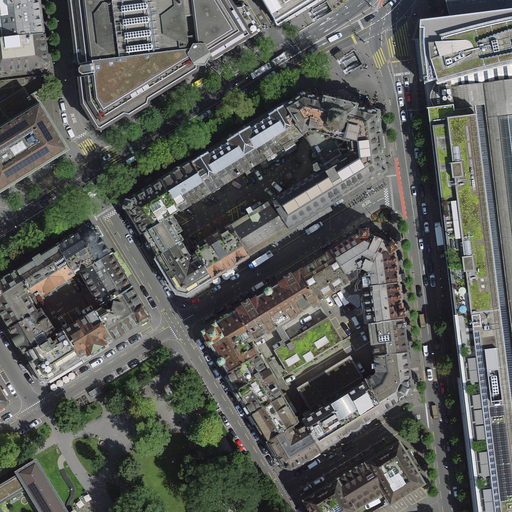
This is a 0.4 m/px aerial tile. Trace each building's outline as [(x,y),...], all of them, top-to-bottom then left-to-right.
[(0,0),(0,3),(3,33),(45,29),(41,0),(0,0)] [(89,101),(103,125),(180,79),(257,32),(236,0),(74,0),(80,38),(83,60),(89,101)] [(262,0),(277,23),(315,0),(262,0)] [(511,0),(445,0),(446,4),(450,15),(452,38),(456,71),(461,102),(456,103),(465,179),(472,234),(482,312),(480,312),(483,357),(480,358),(454,361),(455,371),(457,395),(487,392),(508,390),(466,32),(508,28),(511,27),(511,0)] [(45,29),(3,33),(0,33),(0,69),(49,64),(45,29)] [(511,62),(483,69),(457,71),(459,88),(461,109),(477,108),(501,321),(511,417),(511,62)] [(0,101),(0,105),(8,119),(39,100),(34,92),(30,95),(25,87),(0,101)] [(353,137),(355,149),(330,163),(327,158),(321,162),(324,167),(320,169),(339,201),(385,173),(375,108),(309,90),(291,101),(310,131),(316,127),(353,137)] [(0,191),(34,171),(70,149),(48,112),(42,102),(40,100),(39,100),(8,119),(0,123),(0,191)] [(310,131),(291,101),(257,121),(217,146),(195,159),(214,190),(310,131)] [(455,120),(454,108),(425,113),(432,182),(434,195),(443,272),(449,316),(499,309),(477,119),(455,120)] [(214,190),(195,159),(181,168),(164,178),(183,209),(214,190)] [(276,196),(295,228),(339,201),(320,169),(276,196)] [(183,209),(164,178),(156,183),(139,194),(125,202),(125,206),(124,210),(125,212),(132,224),(139,235),(171,215),(183,209)] [(235,221),(255,253),(295,228),(276,196),(235,221)] [(171,215),(139,235),(146,246),(149,250),(154,259),(186,239),(181,231),(171,215)] [(217,276),(255,253),(235,221),(198,244),(202,250),(217,276)] [(89,225),(59,243),(75,270),(80,267),(82,270),(112,252),(101,234),(97,227),(89,225)] [(366,272),(367,283),(403,279),(400,247),(404,243),(398,235),(394,237),(389,234),(383,232),(375,231),(375,227),(364,228),(364,234),(337,249),(355,278),(366,272)] [(195,254),(186,239),(154,259),(166,277),(174,290),(192,292),(217,276),(202,250),(195,254)] [(59,243),(18,268),(29,286),(32,292),(39,287),(43,294),(67,280),(65,276),(75,270),(59,243)] [(321,259),(339,288),(355,278),(337,249),(321,259)] [(112,252),(82,270),(94,291),(103,305),(133,286),(125,272),(118,262),(112,252)] [(339,288),(321,259),(305,269),(321,296),(323,298),(339,288)] [(0,310),(10,327),(37,311),(24,290),(29,286),(18,268),(0,278),(0,310)] [(284,281),(301,308),(321,296),(305,269),(284,281)] [(367,283),(372,320),(407,316),(403,279),(367,283)] [(301,308),(284,281),(241,308),(254,329),(258,334),(301,308)] [(137,291),(133,286),(103,305),(97,308),(116,338),(152,316),(137,291)] [(116,338),(97,308),(65,328),(82,354),(84,358),(108,344),(111,341),(116,338)] [(240,337),(254,329),(241,308),(206,329),(221,355),(217,357),(221,364),(224,362),(226,366),(229,372),(261,353),(255,343),(246,348),(240,337)] [(21,346),(25,353),(49,339),(46,332),(55,327),(50,320),(48,315),(46,316),(42,309),(37,311),(10,327),(15,335),(13,336),(16,342),(19,347),(21,346)] [(372,320),(376,354),(410,349),(407,316),(372,320)] [(330,317),(276,350),(290,373),(344,340),(330,317)] [(511,511),(511,417),(501,321),(480,323),(476,323),(450,326),(454,361),(455,371),(457,395),(472,511),(511,511)] [(63,365),(82,354),(65,328),(59,331),(62,336),(54,340),(52,337),(49,339),(25,353),(30,360),(41,379),(48,380),(66,369),(63,365)] [(379,372),(367,380),(384,408),(407,394),(414,381),(413,374),(410,349),(376,354),(379,372)] [(235,381),(241,391),(246,401),(252,411),(284,393),(276,379),(279,377),(272,365),(269,367),(261,353),(229,372),(235,381)] [(306,419),(308,423),(323,446),(351,428),(356,429),(359,427),(362,425),(363,421),(384,408),(367,380),(352,357),(299,390),(314,414),(306,419)] [(109,386),(143,370),(139,361),(105,377),(109,386)] [(0,409),(10,403),(4,393),(0,386),(0,409)] [(98,387),(89,393),(92,399),(102,393),(98,387)] [(301,420),(284,393),(252,411),(270,439),(295,423),(301,420)] [(323,446),(308,423),(299,429),(295,423),(270,439),(284,463),(288,464),(292,465),(323,446)] [(391,485),(419,468),(407,449),(400,437),(372,454),(391,485)] [(391,485),(372,454),(338,474),(357,505),(382,490),(391,485)] [(66,511),(36,460),(16,472),(17,474),(0,484),(0,511),(66,511)] [(426,480),(419,468),(391,485),(382,490),(390,502),(402,495),(426,480)] [(357,505),(338,474),(321,485),(303,496),(312,511),(352,511),(351,509),(357,505)]
